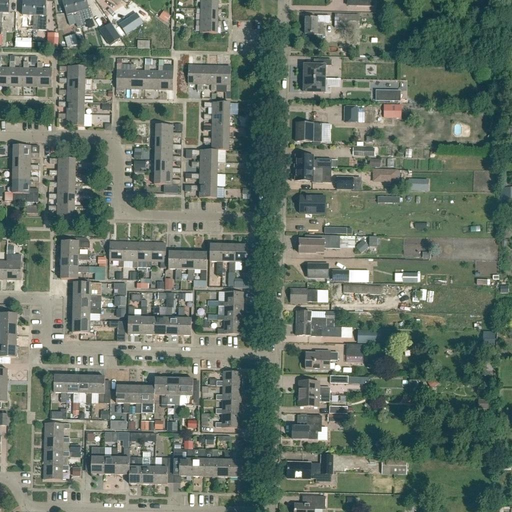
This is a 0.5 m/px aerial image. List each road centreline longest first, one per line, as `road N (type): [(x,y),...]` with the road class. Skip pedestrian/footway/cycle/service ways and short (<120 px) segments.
road 1 (residential): [(277,219),(118,214),(119,151),(111,143),(0,137)]
road 2 (residential): [(273,353),(46,350),(46,300),(0,299)]
road 3 (residential): [(247,511),(25,506),(9,478),(0,478)]
road 4 (residential): [(277,219),(282,0)]
road 5 (residential): [(268,511),(273,353)]
road 6 (residential): [(273,353),(277,219)]
